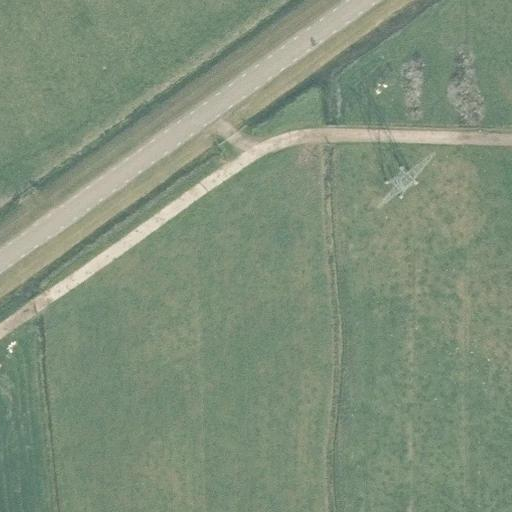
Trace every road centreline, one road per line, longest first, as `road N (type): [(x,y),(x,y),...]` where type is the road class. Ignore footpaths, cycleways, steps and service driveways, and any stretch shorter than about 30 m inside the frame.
road 1 (track): [(0,335),(280,138),(511,143)]
road 2 (secondary): [(0,262),(365,0)]
